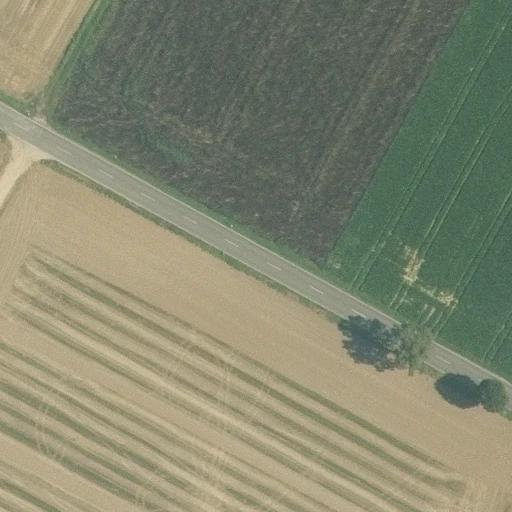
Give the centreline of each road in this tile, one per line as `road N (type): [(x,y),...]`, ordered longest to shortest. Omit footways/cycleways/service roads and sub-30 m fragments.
road 1 (secondary): [(511,406),(0,125)]
road 2 (track): [(126,0),(39,147)]
